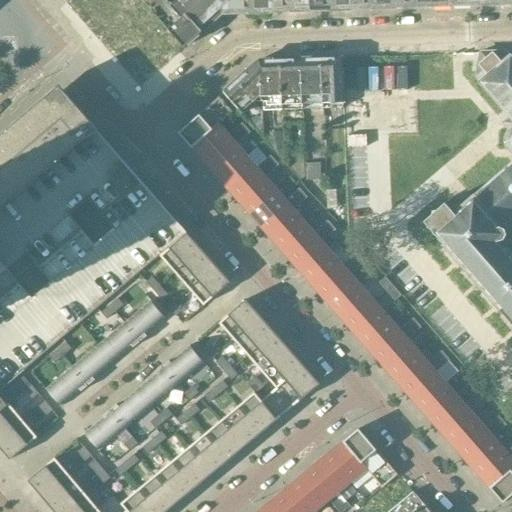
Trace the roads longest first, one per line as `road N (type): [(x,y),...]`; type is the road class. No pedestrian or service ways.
road 1 (residential): [(511,27),(243,36),(132,131)]
road 2 (residential): [(363,392),(132,131)]
road 3 (residential): [(363,392),(220,511)]
road 4 (residential): [(466,511),(363,392)]
